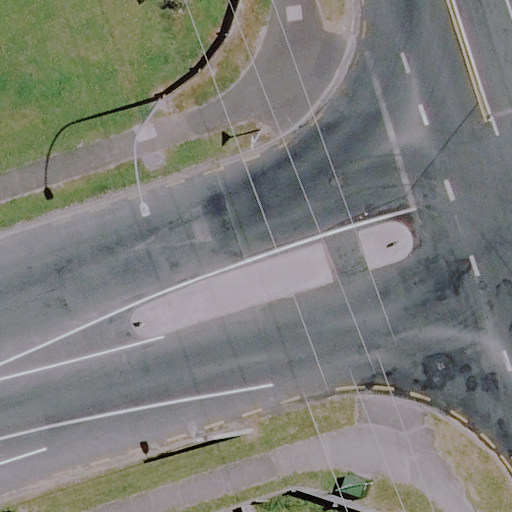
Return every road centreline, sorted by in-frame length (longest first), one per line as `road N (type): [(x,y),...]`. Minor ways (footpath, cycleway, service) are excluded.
road 1 (tertiary): [(0,367),(507,200)]
road 2 (tertiary): [(507,200),(444,0)]
